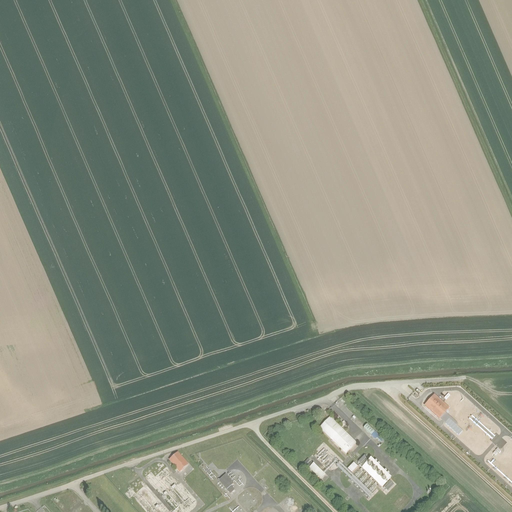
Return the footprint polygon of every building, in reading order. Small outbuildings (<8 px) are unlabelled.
[(450,408),(435,395),(425,406),(440,419),(444,414),(450,408)] [(444,414),(440,419),(459,435),(463,431),(444,414)] [(356,442),(331,416),(320,427),(346,452),(356,442)] [(378,436),(378,437),(380,436),(367,423),(363,427),(375,439),(378,436)] [(187,464),(177,452),(169,459),(179,471),(187,464)] [(392,476),(372,458),(362,469),(381,487),(392,476)] [(353,462),(347,469),(352,473),(358,467),(353,462)] [(325,475),(313,463),(308,468),(320,480),(325,475)] [(226,475),(219,481),(230,494),(235,490),(231,486),(233,484),(226,475)]
